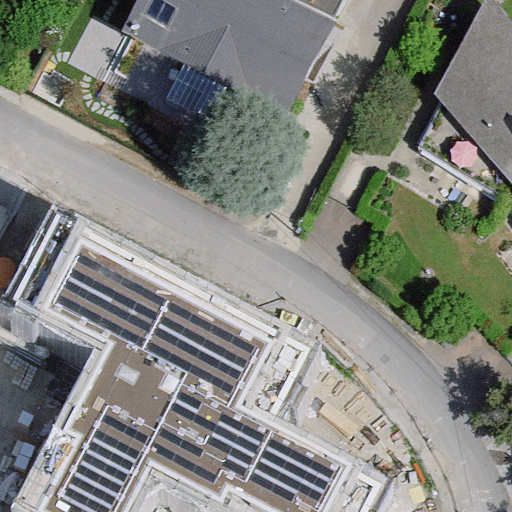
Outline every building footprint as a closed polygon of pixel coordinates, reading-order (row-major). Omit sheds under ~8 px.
[(327,41),(249,0),(155,0),(136,39),(188,67),(230,90),(285,120),(327,41)] [(293,0),(337,23),(348,0),(293,0)] [(511,46),(492,19),(421,154),(510,210),(511,213),(511,46)] [(212,126),(230,90),(188,67),(169,104),(212,126)] [(0,242),(1,243),(14,212),(0,205),(0,242)] [(12,321),(101,366),(26,511),(151,511),(159,498),(186,511),(390,511),(395,503),(283,446),(326,363),(60,228),(12,321)]
